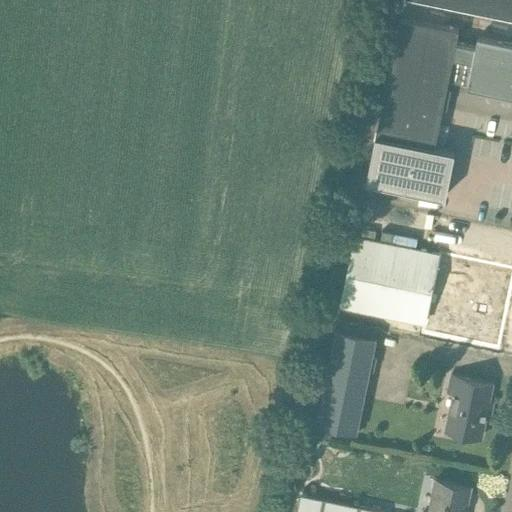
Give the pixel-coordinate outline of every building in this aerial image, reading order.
[(511,0),(444,0),(511,13),(511,0)] [(457,149),(435,145),(448,80),(468,84),(467,86),(511,94),(511,42),(478,34),(475,45),(456,41),(458,30),(400,15),(366,179),(445,195),(455,150),(457,150),(457,149)] [(355,235),(340,306),(381,314),(379,325),(498,350),(511,282),(511,267),(438,252),(419,248),(355,235)] [(335,329),(316,423),(357,431),(376,338),(335,329)] [(492,382),(473,378),(451,373),(448,390),(454,392),(446,429),(481,436),(492,382)] [(465,511),(471,485),(451,481),(436,478),(428,511),(424,511),(423,511),(422,511),(465,511)] [(383,511),(384,510),(302,493),(297,511),(383,511)]
